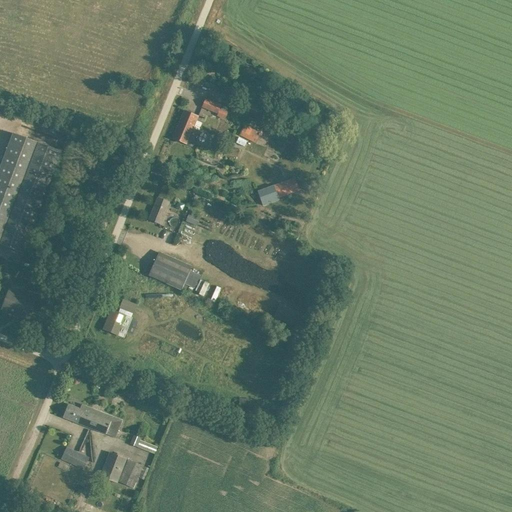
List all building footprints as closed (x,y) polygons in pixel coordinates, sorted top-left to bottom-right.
[(263,97),(260,105),(271,110),(274,102),(263,97)] [(202,107),(212,112),(216,102),(206,98),(202,107)] [(184,110),(172,139),(192,147),(199,131),(193,128),(198,116),(184,110)] [(245,125),(240,135),(256,143),(259,135),(255,133),(257,131),(245,125)] [(16,135),(15,134),(0,174),(0,243),(27,254),(64,152),(16,135)] [(300,190),(295,177),(260,189),(266,204),(279,199),(279,197),(300,190)] [(149,220),(160,224),(169,202),(158,198),(149,220)] [(189,212),(186,221),(197,226),(201,217),(189,212)] [(187,286),(194,289),(200,275),(190,271),(192,267),(159,252),(149,275),(185,291),(187,286)] [(34,254),(31,262),(40,266),(43,257),(34,254)] [(9,290),(2,308),(27,318),(28,315),(31,316),(33,310),(30,309),(33,300),(9,290)] [(133,313),(136,305),(123,300),(120,308),(133,313)] [(271,323),(290,330),(297,311),(277,304),(271,323)] [(104,329),(117,334),(123,337),(130,318),(112,311),(104,329)] [(247,402),(239,401),(238,409),(251,411),(252,399),(248,399),(247,402)] [(63,417),(115,438),(122,420),(85,406),(83,410),(68,404),(63,417)] [(131,443),(155,453),(158,447),(142,440),(143,438),(134,435),(131,443)] [(90,457),(67,447),(62,458),(84,469),(90,457)] [(127,458),(109,452),(100,476),(118,482),(127,458)] [(150,468),(128,459),(119,481),(134,487),(139,477),(145,479),(150,468)] [(69,467),(60,462),(58,468),(67,472),(69,467)]
